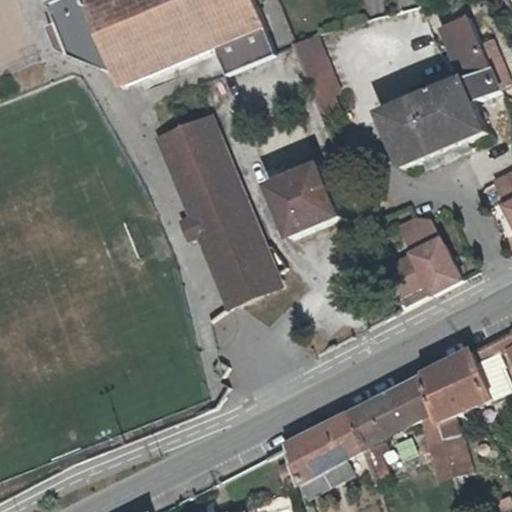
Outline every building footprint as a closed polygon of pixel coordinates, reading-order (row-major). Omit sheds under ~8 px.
[(68,0),(76,20),(82,34),(72,38),(76,46),(111,69),(84,0),(68,0)] [(84,0),(111,69),(121,75),(125,88),(130,86),(97,0),(84,0)] [(97,0),(130,86),(197,60),(172,0),(97,0)] [(219,51),(269,31),(256,0),(172,0),(197,60),(219,51)] [(493,69),(500,67),(502,63),(495,43),(485,47),(474,18),(447,28),(468,81),(434,95),(429,84),(417,89),(421,100),(386,115),(409,169),(410,169),(412,168),(481,139),(491,135),(478,102),(502,92),(496,78),(493,70),(493,69)] [(67,24),(72,38),(82,34),(76,20),(67,24)] [(221,56),(271,35),(269,31),(219,51),(221,56)] [(280,60),(271,35),(221,56),(231,80),(280,60)] [(333,94),(340,91),(318,38),(298,47),(328,121),(342,115),(333,94)] [(500,68),(493,70),(496,78),(503,75),(500,68)] [(169,136),(199,215),(206,234),(215,257),(263,238),(216,119),(169,136)] [(323,169),(272,190),(293,240),(344,218),(323,169)] [(511,208),(511,175),(499,182),(511,206),(511,207),(511,208)] [(194,239),(206,234),(199,215),(186,220),(194,239)] [(422,216),(415,247),(418,253),(388,267),(402,301),(433,285),(438,296),(467,281),(447,241),(446,241),(436,221),(422,216)] [(404,224),(415,247),(422,216),(404,224)] [(262,254),(268,251),(263,238),(215,257),(226,288),(269,272),(262,254)] [(283,290),(268,251),(262,254),(269,272),(226,288),(234,309),(283,290)] [(511,333),(478,351),(483,361),(511,346),(511,333)] [(448,438),(465,429),(504,408),(483,361),(478,351),(429,376),(441,412),(448,438)] [(429,376),(354,415),(366,450),(378,484),(391,480),(379,444),(427,419),(445,483),(459,475),(452,452),(448,438),(441,412),(429,376)] [(366,450),(354,415),(292,447),(298,469),(303,483),(366,450)] [(448,438),(452,452),(470,446),(465,429),(448,438)] [(470,446),(452,452),(459,475),(459,480),(478,474),(470,446)]
